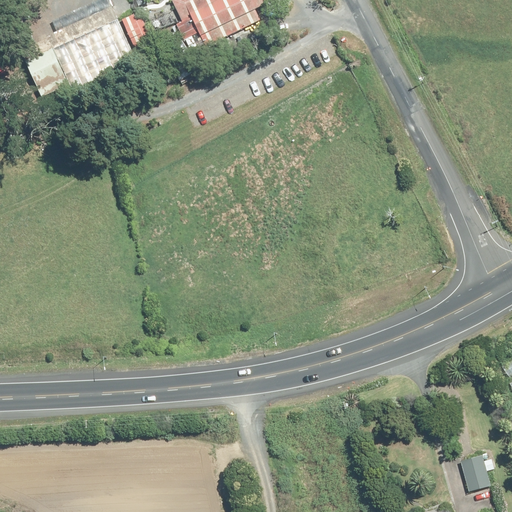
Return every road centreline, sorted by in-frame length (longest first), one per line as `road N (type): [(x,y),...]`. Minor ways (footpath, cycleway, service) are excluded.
road 1 (trunk): [(506,290),(400,342),(304,369),(0,395)]
road 2 (unknown): [(327,32),(120,120),(51,114),(0,87)]
road 3 (unclassified): [(356,0),(506,290)]
